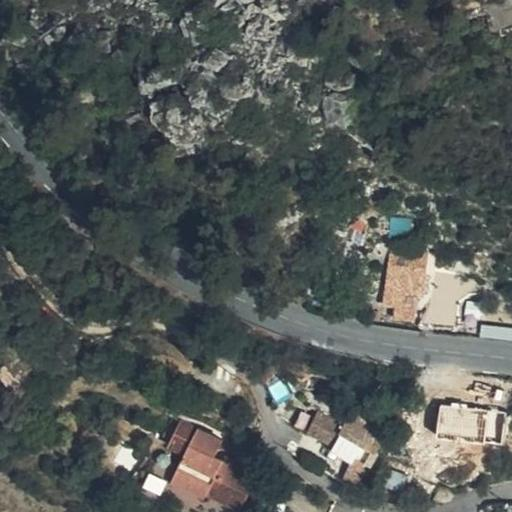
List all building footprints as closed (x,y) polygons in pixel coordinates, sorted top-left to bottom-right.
[(468,0),(467,1),(476,23),(503,11),(498,0),(468,0)] [(357,294),(372,300),(388,244),(373,241),(370,250),(358,248),(352,266),(364,269),(357,294)] [(388,302),(398,302),(398,318),(426,318),(426,246),(389,246),(388,302)] [(273,399),(299,413),(303,406),(314,412),(319,400),(282,381),(273,399)] [(337,426),(344,430),(350,418),(341,414),(337,426)] [(198,496),(219,511),(227,511),(245,488),(206,459),(215,447),(178,421),(163,442),(177,453),(160,479),(195,500),(198,496)] [(328,455),(333,444),(318,436),(313,448),(328,455)]
